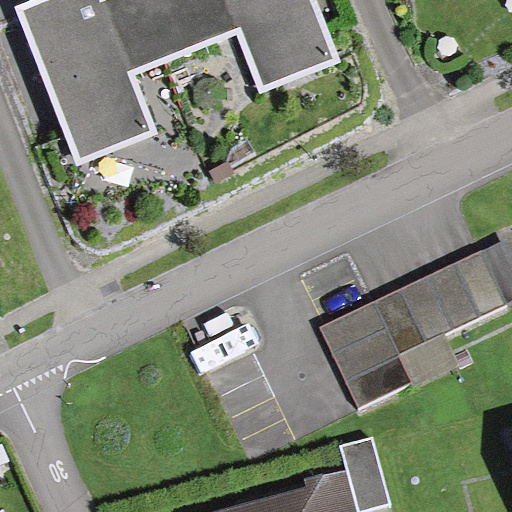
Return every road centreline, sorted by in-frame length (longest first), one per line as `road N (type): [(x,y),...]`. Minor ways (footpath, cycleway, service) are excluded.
road 1 (residential): [(445,168),(91,338)]
road 2 (residential): [(0,120),(91,338)]
road 3 (residential): [(368,0),(445,168)]
road 4 (residential): [(73,511),(9,377)]
